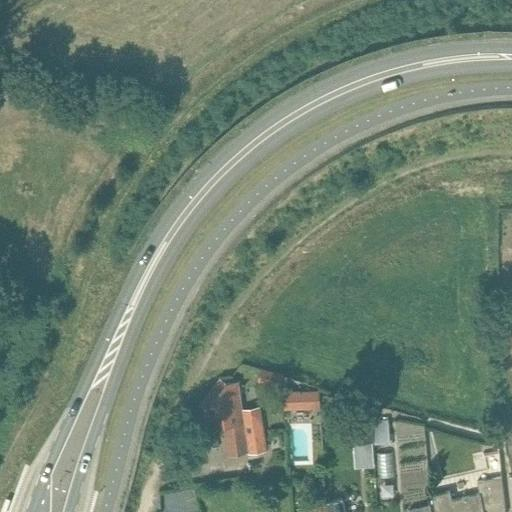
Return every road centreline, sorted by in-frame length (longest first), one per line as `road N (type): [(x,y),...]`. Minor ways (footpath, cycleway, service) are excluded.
road 1 (secondary): [(511,52),(474,47),(388,62),(288,107),(215,164),(145,256),(33,511)]
road 2 (secondary): [(70,511),(140,315),(215,197),(264,151),(339,103),(402,79),(511,62)]
road 3 (track): [(142,511),(189,382),(262,281),(386,186),(464,159),(511,164)]
